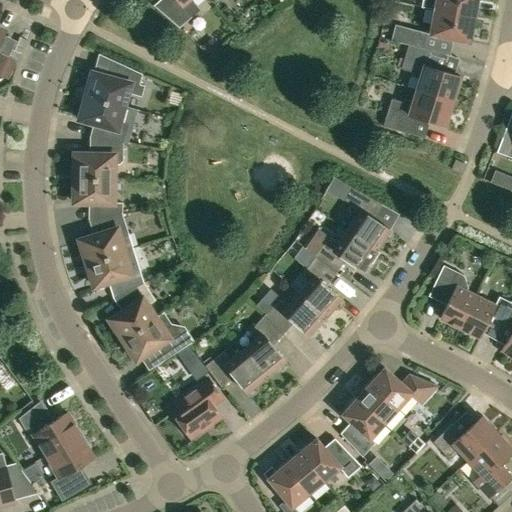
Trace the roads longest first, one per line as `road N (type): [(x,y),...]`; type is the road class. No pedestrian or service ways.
road 1 (residential): [(175,494),(45,284),(34,196),(39,116),(79,11)]
road 2 (residential): [(220,468),(375,321)]
road 3 (residential): [(511,404),(375,321)]
